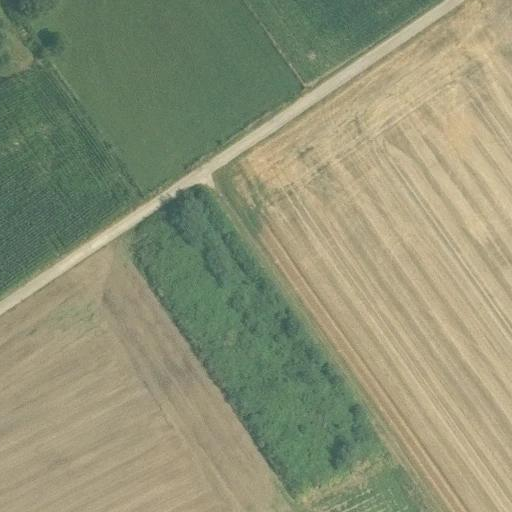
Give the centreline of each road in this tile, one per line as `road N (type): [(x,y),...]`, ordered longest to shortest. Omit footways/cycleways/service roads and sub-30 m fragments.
road 1 (track): [(455,0),(0,307)]
road 2 (track): [(446,511),(210,166)]
